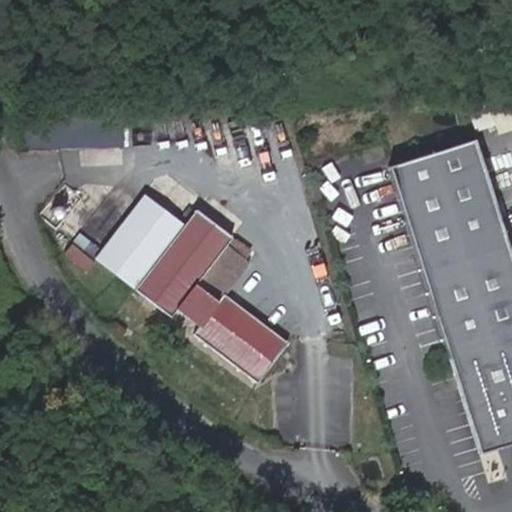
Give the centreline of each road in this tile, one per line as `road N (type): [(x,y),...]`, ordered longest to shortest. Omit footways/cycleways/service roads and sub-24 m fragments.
road 1 (unknown): [(20,205),(66,162),(128,154),(192,175),(256,210),(303,283),(347,384),(345,427),(323,486)]
road 2 (unclassified): [(369,511),(199,416),(69,308),(32,248),(0,128)]
